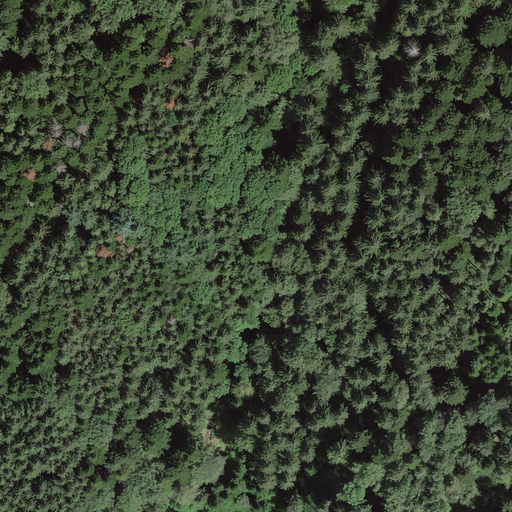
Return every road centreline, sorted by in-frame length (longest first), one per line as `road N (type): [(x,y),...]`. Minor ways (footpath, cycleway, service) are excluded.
road 1 (track): [(434,511),(420,430),(354,255),(352,229),(382,71),(395,35),(433,0)]
road 2 (track): [(201,511),(241,424),(269,386),(357,120),(382,71)]
